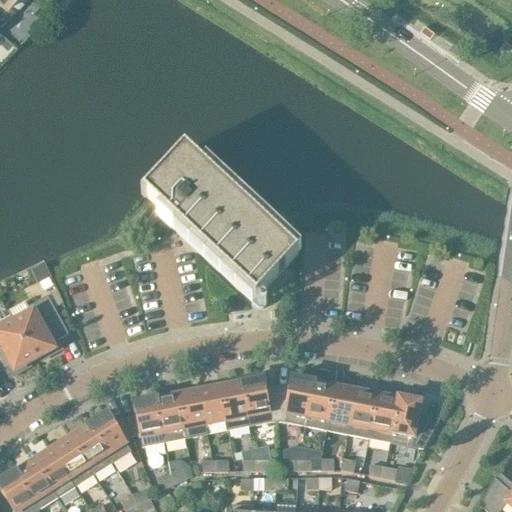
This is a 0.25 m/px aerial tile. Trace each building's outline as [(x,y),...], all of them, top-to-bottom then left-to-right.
[(19,0),(0,0),(0,30),(14,15),(9,11),(19,0)] [(297,257),(296,256),(200,167),(184,152),(142,196),(159,211),(255,300),(255,301),(297,257)] [(300,251),(204,163),(200,167),(296,256),(300,251)] [(255,300),(159,211),(155,216),(251,305),(255,300)] [(67,336),(53,310),(46,298),(27,309),(30,314),(13,324),(10,318),(9,319),(33,362),(39,359),(41,362),(55,355),(50,346),(67,336)] [(33,362),(9,319),(0,323),(0,373),(10,368),(15,377),(29,369),(27,365),(33,362)] [(263,389),(261,378),(247,381),(248,383),(239,385),(248,429),(270,425),(276,425),(276,386),(263,389)] [(312,385),(304,383),(304,381),(291,378),(289,389),(276,386),(276,425),(282,425),(304,429),(312,385)] [(248,429),(239,385),(218,389),(227,433),(248,429)] [(334,389),(312,385),(304,429),(325,433),(334,389)] [(227,433),(218,389),(197,393),(206,437),(205,428),(224,424),(226,433),(227,433)] [(355,393),(334,389),(325,433),(346,437),(355,393)] [(206,437),(197,393),(176,397),(184,441),(206,437)] [(376,397),(355,393),(346,437),(367,441),(376,397)] [(184,441),(176,397),(154,401),(163,445),(184,441)] [(397,400),(396,401),(376,397),(367,441),(389,445),(397,400)] [(397,400),(389,445),(411,450),(422,452),(438,426),(416,422),(420,402),(406,399),(406,402),(397,400)] [(154,401),(146,403),(145,400),(132,403),(141,450),(163,445),(154,401)] [(130,454),(105,414),(93,421),(94,423),(87,428),(111,466),(130,454)] [(111,466),(87,428),(69,439),(93,478),(111,466)] [(93,478),(69,439),(50,451),(75,489),(93,478)] [(75,489),(50,451),(32,462),(56,501),(75,489)] [(342,461),(339,473),(352,475),(354,464),(342,461)] [(38,511),(56,501),(32,462),(14,474),(37,511),(38,511)] [(256,474),(269,474),(269,462),(255,463),(256,474)] [(298,474),(298,462),(283,462),(283,474),(298,474)] [(298,474),(310,474),(310,462),(298,462),(298,474)] [(320,473),(332,473),(332,462),(320,462),(320,473)] [(215,475),(214,463),(202,463),(202,475),(215,475)] [(215,475),(227,475),(227,463),(214,463),(215,475)] [(256,474),(255,463),(242,463),(242,474),(256,474)] [(382,469),(370,467),(368,478),(380,481),(382,469)] [(380,481),(394,483),(396,472),(382,469),(380,481)] [(173,488),(185,482),(181,472),(168,477),(173,488)] [(37,511),(14,474),(7,479),(5,477),(0,480),(0,494),(11,511),(37,511)] [(173,488),(168,477),(156,483),(161,493),(173,488)] [(318,492),(330,492),(330,480),(317,481),(318,492)] [(274,493),(274,481),(262,481),(262,493),(274,493)] [(274,493),(287,493),(287,481),(274,481),(274,493)] [(318,492),(317,481),(305,481),(305,492),(318,492)] [(511,495),(511,496),(493,481),(479,508),(483,511),(500,511),(506,506),(511,510),(511,495)] [(240,482),(240,493),(253,493),(253,482),(240,482)] [(345,482),(343,493),(356,495),(358,484),(345,482)] [(149,503),(144,492),(132,498),(137,508),(149,503)] [(128,511),(137,508),(132,498),(119,503),(123,511),(128,511)] [(157,503),(161,511),(166,511),(174,508),(169,498),(157,503)] [(138,511),(153,511),(149,503),(137,508),(138,511)]
